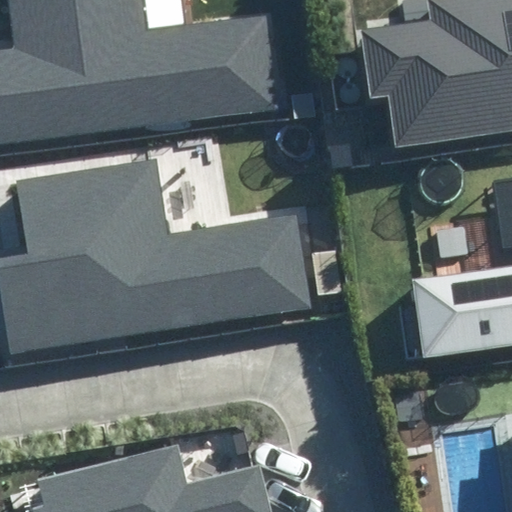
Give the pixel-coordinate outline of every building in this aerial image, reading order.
[(3,0),(9,42),(0,43),(0,141),(291,104),(279,8),(141,26),(137,0),(3,0)] [(511,0),(432,0),(436,19),(361,29),(370,97),(390,94),(397,144),(511,128),(511,0)] [(338,74),(340,76),(343,77),(347,77),(350,77),(352,75),(354,73),(355,70),(356,66),(355,63),(353,61),(350,59),(347,58),(344,58),(341,59),(338,61),(337,64),(336,68),(337,71),(338,74)] [(342,99),(344,101),(347,103),(350,103),(353,102),(356,100),(358,98),(359,95),(359,92),(358,89),(356,86),(354,84),(351,83),(348,83),(345,85),(342,87),(340,90),(340,93),(340,96),(342,99)] [(34,247),(0,252),(0,281),(11,349),(318,301),(303,205),(166,227),(155,157),(23,178),(34,247)] [(511,268),(421,282),(431,350),(511,338),(511,268)] [(272,511),(260,463),(188,481),(179,444),(45,478),(50,500),(36,504),(37,511),(272,511)]
